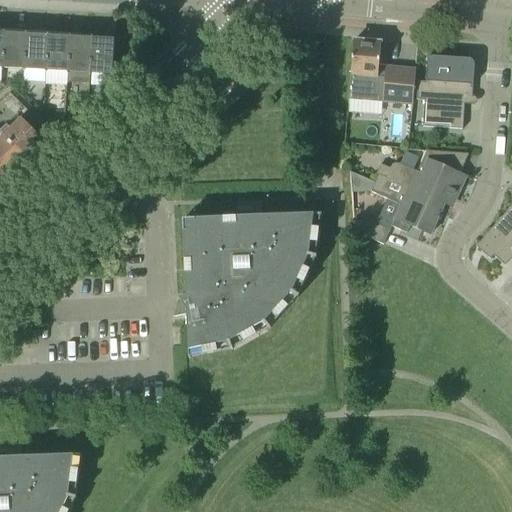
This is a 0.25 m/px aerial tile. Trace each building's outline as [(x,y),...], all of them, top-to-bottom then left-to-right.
[(129,23),(119,23),(118,33),(128,33),(129,23)] [(2,70),(25,71),(27,33),(4,31),(2,70)] [(25,71),(46,72),(49,34),(27,33),(25,71)] [(71,35),(49,34),(46,72),(69,73),(71,35)] [(91,75),(93,36),(71,35),(69,73),(68,83),(90,84),(91,75)] [(114,38),(93,36),(91,75),(112,76),(114,38)] [(354,41),(349,102),(350,102),(363,103),(382,104),(385,104),(413,107),(416,71),(386,68),(385,79),(378,79),(382,44),(354,41)] [(474,65),(473,63),(471,61),(469,60),(428,57),(426,83),(418,83),(417,102),(425,102),(423,129),(463,131),(465,104),(472,105),(475,67),(474,65)] [(0,168),(10,178),(21,167),(44,144),(20,120),(0,139),(0,168)] [(67,128),(74,135),(81,128),(74,121),(67,128)] [(455,204),(466,179),(460,175),(468,156),(432,153),(428,162),(433,165),(427,178),(400,165),(391,168),(391,170),(380,165),(376,175),(379,176),(386,179),(444,206),(447,200),(455,204)] [(0,188),(10,178),(0,168),(0,188)] [(444,206),(386,179),(379,176),(371,194),(401,207),(392,228),(407,234),(410,227),(431,237),(444,206)] [(505,267),(511,258),(511,207),(476,248),(490,261),(493,257),(505,267)] [(174,317),(174,319),(187,316),(187,320),(187,324),(189,360),(191,360),(233,351),(268,331),(271,329),(298,300),(299,298),(316,261),(317,258),(320,234),(322,218),(322,215),(271,217),(267,218),(262,218),(238,219),(183,221),(186,294),(186,298),(179,300),(179,301),(180,316),(174,317)] [(384,247),(391,232),(365,221),(364,222),(353,222),(353,233),(384,247)] [(0,511),(71,511),(76,501),(77,499),(81,459),(81,456),(30,458),(26,458),(21,459),(0,459),(0,511)]
